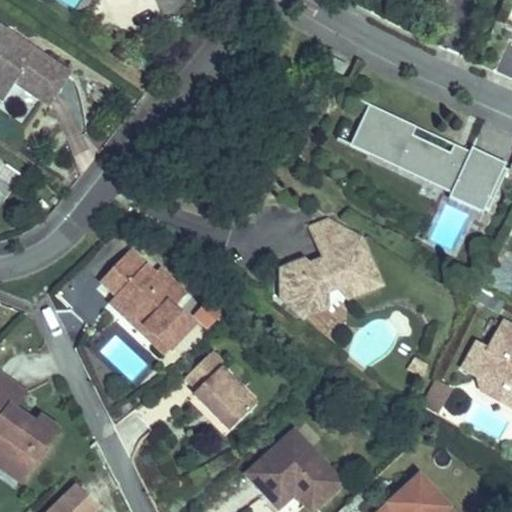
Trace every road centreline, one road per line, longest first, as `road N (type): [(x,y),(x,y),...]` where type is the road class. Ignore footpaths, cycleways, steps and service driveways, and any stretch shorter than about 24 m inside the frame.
road 1 (residential): [(0,263),(49,241),(91,197),(237,0)]
road 2 (residential): [(511,101),(303,0)]
road 3 (residential): [(143,511),(44,304)]
road 4 (unknown): [(109,173),(274,248)]
